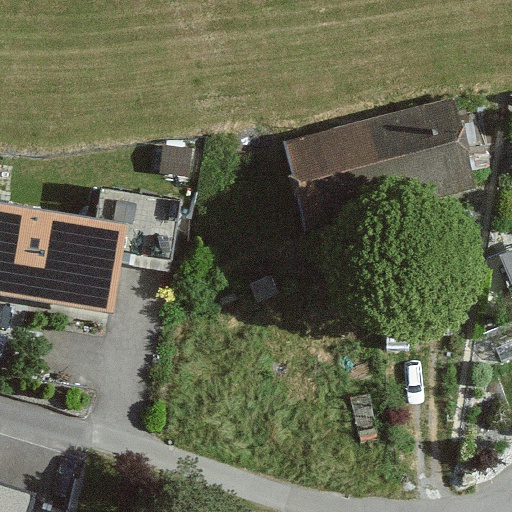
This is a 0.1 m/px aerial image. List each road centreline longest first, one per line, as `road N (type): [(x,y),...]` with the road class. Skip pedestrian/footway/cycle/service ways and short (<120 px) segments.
road 1 (residential): [(126,452),(350,511)]
road 2 (track): [(0,413),(126,452)]
